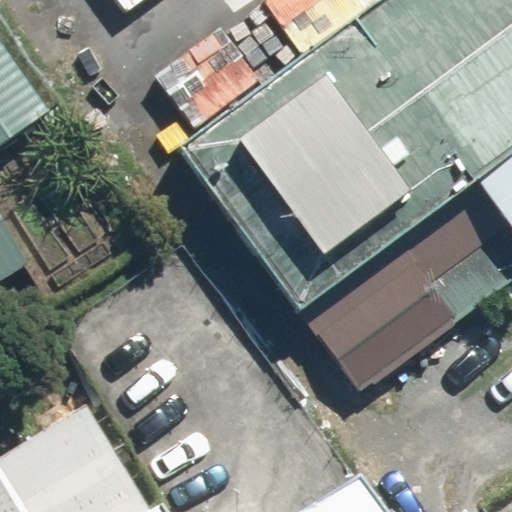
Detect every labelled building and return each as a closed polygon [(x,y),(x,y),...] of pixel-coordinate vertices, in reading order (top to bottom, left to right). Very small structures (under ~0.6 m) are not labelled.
[(511,0),(378,0),(164,154),(285,320),(472,185),(511,156),(511,0)] [(0,149),(47,117),(0,49),(0,149)] [(511,156),(472,185),(511,240),(511,156)] [(511,240),(472,185),(285,320),(345,402),(511,282),(511,240)] [(0,216),(0,288),(32,270),(0,216)] [(154,511),(89,404),(0,457),(0,511),(154,511)] [(391,511),(361,466),(290,511),(391,511)]
